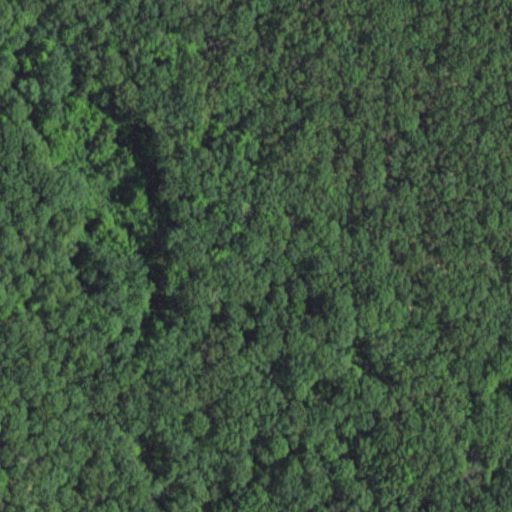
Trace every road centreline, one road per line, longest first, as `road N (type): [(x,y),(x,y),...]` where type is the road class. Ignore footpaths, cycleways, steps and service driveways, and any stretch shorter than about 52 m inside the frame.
road 1 (track): [(511,361),(474,315),(358,280),(282,205),(212,117),(164,33),(122,0)]
road 2 (residential): [(108,0),(150,146),(166,257),(137,402),(160,511)]
